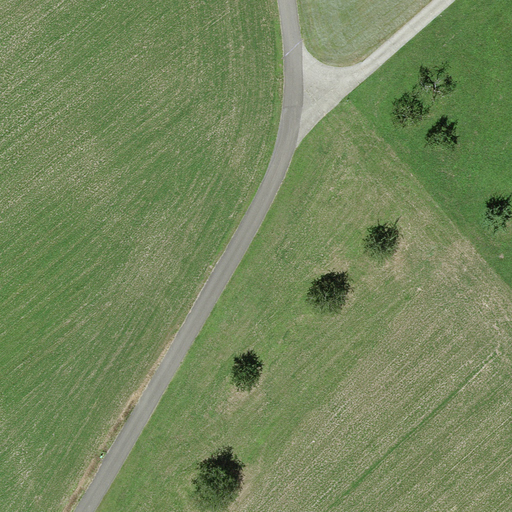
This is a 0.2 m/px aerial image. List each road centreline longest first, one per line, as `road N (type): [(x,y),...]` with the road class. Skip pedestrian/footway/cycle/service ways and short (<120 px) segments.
road 1 (unclassified): [(284,0),(293,95),(268,188),(79,511)]
road 2 (track): [(443,0),(355,78),(293,95)]
